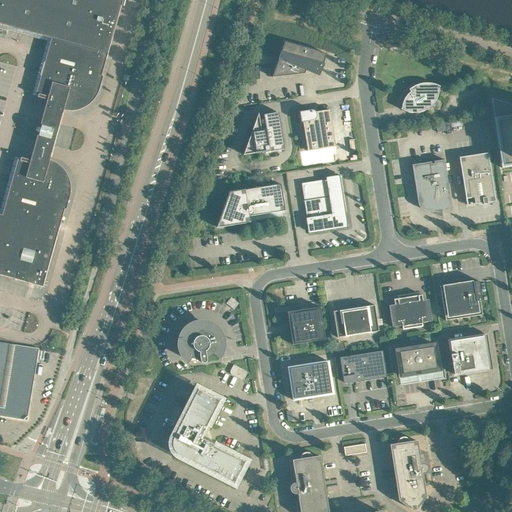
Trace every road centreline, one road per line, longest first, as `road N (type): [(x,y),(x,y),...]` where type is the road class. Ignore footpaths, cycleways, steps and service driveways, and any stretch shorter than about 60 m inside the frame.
road 1 (unclassified): [(511,395),(500,404),(299,437),(280,432),(254,299),(259,284),(270,275),(350,262)]
road 2 (secondary): [(99,361),(205,0)]
road 3 (unclassified): [(154,0),(100,238)]
road 4 (unclassified): [(390,255),(365,92),(374,18)]
road 5 (unclassified): [(390,255),(468,243),(491,250),(511,348)]
road 6 (secondary): [(99,361),(41,497)]
road 7 (secondary): [(59,502),(99,361)]
road 8 (unclassified): [(511,54),(374,18)]
